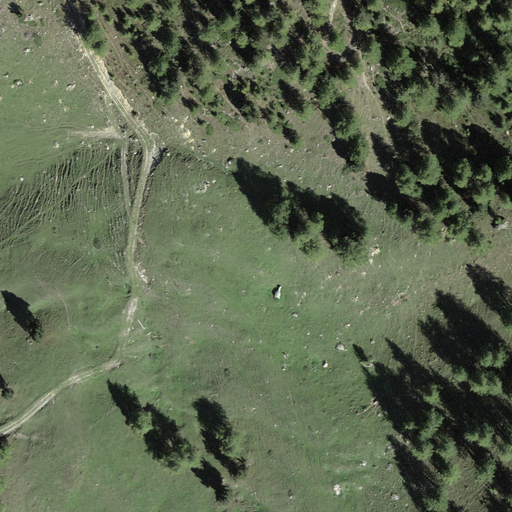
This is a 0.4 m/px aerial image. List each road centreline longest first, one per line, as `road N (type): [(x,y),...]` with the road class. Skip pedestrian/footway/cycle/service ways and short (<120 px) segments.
road 1 (track): [(136,230),(122,351),(0,433)]
road 2 (track): [(66,0),(129,124)]
road 3 (track): [(0,141),(29,148),(80,143),(129,124)]
